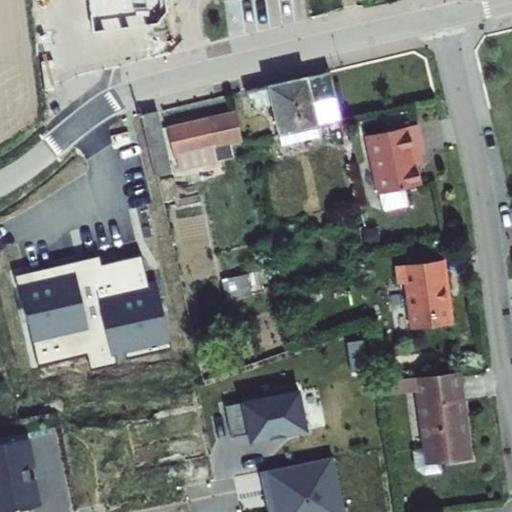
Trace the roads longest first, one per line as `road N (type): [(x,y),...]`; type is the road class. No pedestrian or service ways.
road 1 (tertiary): [(0,186),(126,96),(441,21)]
road 2 (residential): [(511,408),(484,201),(441,21)]
